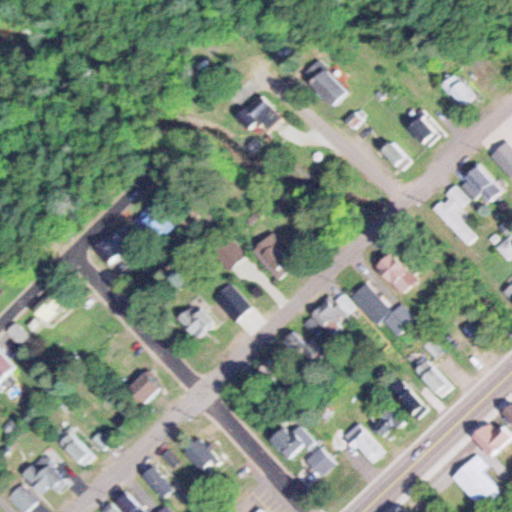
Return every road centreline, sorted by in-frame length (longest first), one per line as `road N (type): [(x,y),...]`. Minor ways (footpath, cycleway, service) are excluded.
road 1 (residential): [(65,511),(377,224)]
road 2 (residential): [(315,511),(194,394),(70,252)]
road 3 (residential): [(186,138),(0,317)]
road 4 (secondary): [(349,511),(511,364)]
road 5 (residential): [(398,205),(284,87)]
road 6 (residential): [(394,208),(511,105)]
